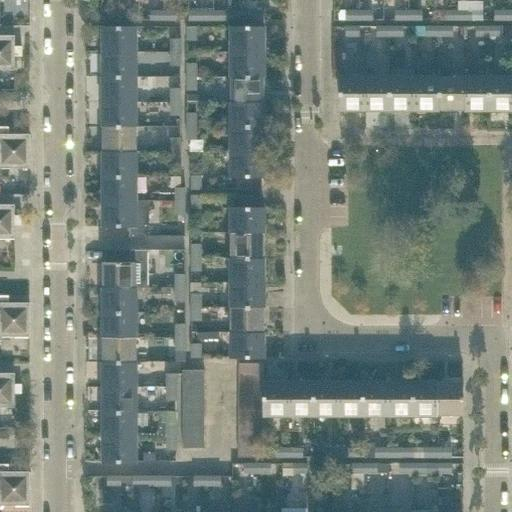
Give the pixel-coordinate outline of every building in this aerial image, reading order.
[(114,20),(128,20),(128,10),(114,11),(114,20)] [(164,11),(164,20),(178,20),(178,10),(164,11)] [(360,20),(360,10),(346,10),(346,20),(360,20)] [(360,10),(360,20),(373,20),(373,11),(360,10)] [(151,20),(164,20),(164,11),(151,11),(151,20)] [(215,20),(215,11),(201,11),(200,20),(215,20)] [(215,11),(215,20),(227,20),(227,11),(215,11)] [(264,20),(264,11),(251,11),(251,20),(264,20)] [(396,20),(410,20),(410,11),(396,11),(396,20)] [(410,11),(410,20),(423,20),(423,11),(410,11)] [(458,21),(458,11),(446,11),(446,20),(458,21)] [(458,11),(458,21),(472,21),(472,11),(458,11)] [(495,20),(508,20),(508,11),(495,11),(495,20)] [(136,53),(136,26),(104,26),(104,52),(136,53)] [(264,52),(264,26),(232,26),(232,52),(264,52)] [(360,36),(360,27),(360,26),(346,26),(346,36),(360,36)] [(197,41),(197,27),(187,27),(187,41),(197,41)] [(378,36),(391,36),(391,27),(378,27),(378,36)] [(391,27),(391,36),(404,36),(404,27),(391,27)] [(441,36),(441,27),(427,27),(427,36),(441,36)] [(441,27),(441,36),(454,36),(454,27),(441,27)] [(491,36),(491,27),(477,27),(477,36),(491,36)] [(511,36),(511,27),(504,27),(491,27),(491,36),(504,37),(511,36)] [(15,46),(15,35),(0,35),(0,69),(15,70),(15,56),(22,56),(22,46),(15,46)] [(172,53),(182,53),(182,39),(172,39),(172,53)] [(136,77),(136,53),(104,52),(104,77),(136,77)] [(264,77),(264,52),(232,52),(232,77),(264,77)] [(182,66),(182,53),(172,53),(172,66),(182,66)] [(187,76),(197,76),(197,64),(187,64),(187,76)] [(197,90),(197,76),(187,76),(187,90),(197,90)] [(136,102),(136,77),(104,77),(104,102),(136,102)] [(264,101),(264,77),(232,77),(232,101),(264,101)] [(366,109),(366,77),(340,77),(340,109),(366,109)] [(391,109),(391,77),(366,77),(366,109),(391,109)] [(416,109),(416,77),(391,77),(391,109),(416,109)] [(441,109),(441,77),(416,77),(416,109),(441,109)] [(465,109),(466,77),(441,77),(441,109),(465,109)] [(490,109),(490,77),(466,77),(465,109),(490,109)] [(511,109),(511,77),(490,77),(490,109),(511,109)] [(172,102),(182,102),(182,89),(172,89),(172,102)] [(264,126),(264,101),(232,101),(232,126),(264,126)] [(136,127),(136,102),(104,102),(104,127),(136,127)] [(181,116),(182,102),(172,102),(172,116),(181,116)] [(187,126),(197,126),(197,113),(187,113),(187,126)] [(9,134),(9,127),(0,126),(0,167),(30,168),(30,134),(9,134)] [(197,140),(197,126),(187,126),(187,140),(192,140),(197,140)] [(264,151),(264,126),(232,126),(232,151),(264,151)] [(136,152),(136,127),(104,127),(104,151),(136,152)] [(172,152),(182,152),(182,138),(172,138),(172,152)] [(136,176),(136,152),(104,151),(104,176),(136,176)] [(264,176),(264,151),(232,151),(232,176),(237,176),(262,176),(264,176)] [(182,164),(182,152),(172,152),(172,164),(182,164)] [(202,189),(202,175),(192,175),(192,189),(202,189)] [(136,201),(136,200),(136,176),(104,176),(104,201),(136,201)] [(262,189),(262,176),(237,176),(237,189),(262,189)] [(176,201),(186,201),(186,188),(181,187),(176,188),(176,201)] [(192,209),(202,209),(201,195),(192,195),(192,209)] [(237,207),(262,207),(262,195),(237,195),(237,207)] [(150,236),(150,201),(150,200),(136,200),(136,201),(104,201),(104,226),(106,226),(131,226),(131,236),(150,236)] [(186,215),(186,201),(176,201),(176,215),(186,215)] [(15,215),(15,204),(0,204),(0,238),(15,238),(15,224),(22,225),(22,215),(15,215)] [(262,207),(237,207),(232,207),(232,233),(264,233),(264,207),(262,207)] [(131,238),(131,236),(131,226),(106,226),(106,238),(131,238)] [(232,258),(264,257),(264,233),(232,233),(232,258)] [(192,258),(201,258),(201,244),(192,244),(192,258)] [(106,262),(104,262),(104,288),(136,288),(149,288),(149,249),(131,250),(131,262),(106,262)] [(131,262),(131,250),(106,249),(106,262),(131,262)] [(232,282),(264,282),(264,257),(232,258),(232,282)] [(201,258),(192,258),(192,271),(201,271),(201,258)] [(176,287),(186,287),(186,274),(177,274),(176,287)] [(231,307),(264,307),(264,282),(232,282),(231,307)] [(186,287),(176,287),(176,301),(186,301),(186,287)] [(104,312),(136,312),(136,288),(104,288),(104,312)] [(192,308),(201,307),(201,294),(192,294),(192,308)] [(9,302),(9,295),(0,295),(0,336),(30,337),(30,302),(9,302)] [(201,307),(192,308),(192,320),(201,320),(201,307)] [(231,332),(264,332),(264,307),(231,307),(231,332)] [(104,337),(136,337),(136,312),(104,312),(104,337)] [(177,337),(186,337),(186,324),(177,324),(177,337)] [(232,357),(264,357),(264,332),(231,332),(232,357)] [(104,362),(136,362),(136,337),(104,337),(104,362)] [(186,337),(177,337),(177,352),(186,352),(186,337)] [(192,357),(201,357),(201,344),(191,344),(192,357)] [(104,387),(136,387),(136,362),(104,362),(104,387)] [(264,375),(264,363),(239,363),(239,375),(264,375)] [(205,382),(205,370),(186,369),(186,370),(184,370),(184,382),(205,382)] [(15,384),(15,373),(0,372),(0,407),(15,407),(15,393),(22,393),(22,384),(15,384)] [(167,387),(176,386),(177,374),(167,374),(167,387)] [(264,387),(264,382),(264,375),(239,375),(239,387),(264,387)] [(205,393),(205,382),(184,382),(184,393),(205,393)] [(264,414),(290,414),(290,382),(264,382),(264,387),(264,399),(264,410),(264,414)] [(290,414),(315,414),(314,382),(290,382),(290,414)] [(315,414),(339,414),(339,382),(314,382),(315,414)] [(339,414),(364,414),(364,382),(339,382),(339,414)] [(364,414),(389,414),(389,382),(364,382),(364,414)] [(389,414),(414,414),(414,382),(389,382),(389,414)] [(414,414),(439,414),(438,382),(414,382),(414,414)] [(439,414),(464,414),(464,382),(438,382),(439,414)] [(176,386),(167,387),(167,401),(176,401),(176,386)] [(104,412),(136,411),(136,387),(104,387),(104,412)] [(264,399),(264,387),(239,387),(239,398),(264,399)] [(205,404),(205,393),(184,393),(183,404),(205,404)] [(264,410),(264,399),(239,398),(239,410),(264,410)] [(205,415),(205,404),(183,404),(183,415),(205,415)] [(264,414),(264,410),(239,410),(239,422),(264,422),(264,414)] [(104,436),(136,436),(136,411),(104,412),(104,436)] [(205,426),(205,415),(183,415),(183,426),(205,426)] [(264,434),(264,422),(239,422),(239,434),(264,434)] [(167,436),(177,436),(177,423),(167,423),(167,436)] [(205,437),(205,426),(183,426),(183,437),(205,437)] [(264,445),(264,434),(239,434),(239,445),(264,445)] [(104,462),(136,462),(136,436),(104,436),(104,462)] [(177,436),(167,436),(167,450),(177,450),(177,436)] [(205,447),(205,437),(183,437),(183,448),(205,447)] [(264,447),(264,445),(239,445),(239,457),(264,457),(264,447)] [(290,457),(290,455),(290,447),(264,447),(264,457),(290,457)] [(303,457),(303,448),(290,447),(290,455),(290,457),(303,457)] [(326,457),(340,457),(340,447),(326,447),(326,457)] [(340,457),(353,457),(364,457),(364,447),(340,447),(340,457)] [(389,457),(389,447),(364,447),(364,457),(376,457),(389,457)] [(389,447),(389,457),(413,457),(413,447),(389,447)] [(425,457),(425,447),(413,447),(413,457),(425,457)] [(452,447),(438,447),(425,447),(425,457),(452,457),(452,447)] [(143,461),(156,461),(156,452),(144,451),(143,461)] [(257,473),(257,463),(244,463),(245,473),(257,473)] [(257,463),(257,473),(271,473),(271,463),(257,463)] [(295,473),(308,472),(308,463),(295,463),(295,473)] [(314,473),(327,472),(327,463),(314,463),(314,473)] [(364,472),(364,463),(351,463),(350,472),(364,472)] [(364,463),(364,472),(389,472),(388,463),(364,463)] [(401,473),(414,473),(414,463),(401,463),(401,473)] [(414,463),(414,473),(427,472),(427,463),(414,463)] [(438,472),(452,472),(452,463),(438,463),(438,472)] [(9,471),(9,464),(0,464),(0,470),(0,471),(0,505),(30,505),(30,471),(9,471)] [(145,485),(158,485),(158,475),(145,476),(145,485)] [(171,475),(158,475),(158,485),(171,485),(171,475)] [(194,486),(208,485),(208,475),(194,475),(194,486)] [(208,475),(208,485),(221,485),(221,475),(208,475)] [(108,485),(121,485),(121,476),(108,476),(108,485)]
